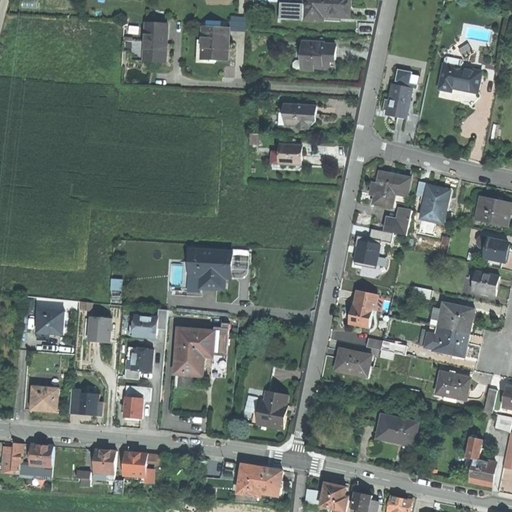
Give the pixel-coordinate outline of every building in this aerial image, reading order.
[(351,0),(304,0),(304,5),(304,20),(304,21),(325,22),(326,17),(351,18),(351,10),(351,0)] [(281,19),(304,20),(304,5),(282,4),(281,19)] [(232,21),(231,21),(231,30),(246,30),(246,18),(233,17),(232,21)] [(156,63),(167,63),(168,56),(168,44),(169,26),(147,25),(145,62),(156,63)] [(221,61),(228,61),(229,30),(216,30),(216,29),(204,28),(203,59),(215,59),(215,61),(221,61)] [(314,67),(334,68),(334,60),(336,60),(336,54),(336,45),(324,45),(324,47),(316,47),(316,42),(307,42),(306,46),(303,46),(303,69),(314,70),(314,67)] [(465,92),(479,95),(484,74),(464,70),(465,66),(459,64),(458,68),(445,66),(440,91),(441,92),(452,94),(453,90),(465,92)] [(401,84),(400,87),(414,90),(415,86),(411,85),(413,74),(400,71),(397,83),(401,84)] [(388,117),(408,121),(414,90),(400,87),(395,86),(393,97),(392,102),(386,101),(385,109),(390,110),(388,117)] [(287,113),(287,126),(297,126),(297,129),(310,130),(310,127),(317,122),(314,118),(314,114),(318,113),(318,106),(286,104),(285,113),(287,113)] [(251,144),(261,145),(262,136),(252,135),(251,144)] [(281,165),(302,165),(302,157),(302,152),(304,152),(304,146),(282,146),(282,152),(281,152),(281,155),(281,165)] [(375,205),(394,209),(397,196),(409,198),(414,177),(383,171),(380,184),(374,183),(372,190),(371,196),(377,197),(375,205)] [(423,197),(428,198),(430,188),(430,185),(420,183),(417,197),(422,199),(423,197)] [(438,189),(430,188),(428,198),(423,197),(422,199),(421,205),(426,206),(423,220),(445,225),(452,192),(438,189)] [(482,199),(478,221),(509,226),(511,209),(498,206),(499,202),(492,201),(482,199)] [(394,234),(409,237),(414,211),(401,209),(398,220),(388,218),(385,232),(394,234)] [(392,243),(394,234),(385,232),(373,229),(371,238),(384,241),(392,243)] [(356,262),(378,266),(384,241),(371,238),(359,236),(357,246),(359,246),(356,262)] [(489,258),(503,261),(509,262),(510,257),(511,247),(511,243),(490,239),(482,237),(480,239),(479,243),(481,246),(489,248),(487,258),(489,258)] [(202,290),(226,291),(226,278),(233,279),(233,267),(234,253),(193,251),(192,276),(202,277),(202,290)] [(501,268),(503,261),(489,258),(487,266),(501,268)] [(474,292),(497,297),(499,287),(501,277),(478,272),(478,273),(476,281),(474,292)] [(410,296),(431,300),(433,291),(412,287),(410,296)] [(351,326),(371,331),(378,296),(359,292),(356,309),(354,309),(353,317),(351,326)] [(442,310),(439,328),(471,335),(473,328),(476,310),(444,304),(442,310)] [(51,334),(65,335),(67,311),(40,309),(38,333),(51,334)] [(160,309),(159,318),(158,329),(168,330),(170,310),(160,309)] [(435,309),(432,327),(439,328),(442,310),(435,309)] [(131,337),(151,338),(151,336),(158,336),(158,329),(159,318),(136,316),(136,326),(132,326),(131,337)] [(92,317),(90,341),(100,342),(112,343),(114,319),(92,317)] [(188,373),(203,375),(205,355),(213,356),(215,333),(207,332),(207,330),(180,328),(176,373),(188,373)] [(216,328),(215,333),(213,356),(228,357),(230,329),(216,328)] [(471,335),(439,328),(437,334),(431,333),(428,347),(427,349),(436,350),(435,352),(466,359),(469,347),(471,335)] [(420,346),(428,347),(431,333),(431,331),(423,329),(420,346)] [(367,348),(383,351),(385,341),(369,338),(367,348)] [(408,346),(385,341),(383,351),(395,353),(406,356),(408,346)] [(155,350),(135,348),(134,359),(133,371),(142,371),(153,372),(155,350)] [(337,372),(366,378),(368,368),(371,369),(374,358),(342,351),(339,362),(337,372)] [(394,360),(395,353),(383,351),(381,358),(394,360)] [(141,380),(142,371),(133,371),(127,370),(127,379),(141,380)] [(442,373),(438,394),(467,400),(471,379),(466,378),(442,373)] [(45,410),(58,411),(59,389),(34,387),(33,410),(45,410)] [(129,388),(128,399),(146,400),(146,402),(152,403),(153,389),(129,388)] [(499,391),(490,389),(486,411),(494,413),(499,391)] [(90,415),(104,416),(105,403),(100,403),(101,395),(83,394),(83,391),(73,390),(72,414),(90,415)] [(258,425),(286,430),(288,418),(290,407),(288,406),(290,395),(269,392),(267,391),(266,402),(262,401),(258,425)] [(135,419),(145,420),(146,402),(146,400),(128,399),(128,406),(127,414),(127,419),(135,419)] [(498,431),(511,433),(511,428),(511,418),(501,416),(498,431)] [(396,443),(416,447),(420,424),(384,417),(379,440),(396,443)] [(473,440),(470,458),(481,461),(485,442),(473,440)] [(25,444),(16,443),(15,448),(4,447),(2,473),(22,475),(25,444)] [(40,446),(33,446),(33,453),(29,452),(29,461),(32,461),(32,466),(53,467),(54,447),(40,446)] [(108,451),(97,450),(95,480),(116,481),(118,452),(108,451)] [(138,454),(126,453),(125,476),(148,477),(148,470),(149,462),(149,455),(138,454)] [(483,484),(494,486),(498,464),(481,461),(470,458),(467,472),(474,473),(473,482),(483,484)] [(234,462),(228,461),(225,474),(232,475),(234,462)] [(252,466),(242,464),(241,472),(241,476),(239,492),(262,496),(262,493),(265,467),(252,466)] [(274,469),(265,467),(262,493),(279,495),(283,470),(274,469)] [(156,470),(148,470),(148,477),(147,483),(155,483),(156,470)] [(92,479),(93,472),(78,471),(78,479),(82,479),(92,479)] [(125,482),(116,481),(115,496),(124,496),(125,482)] [(327,482),(322,507),(336,510),(335,511),(345,511),(346,511),(347,511),(350,497),(346,496),(348,487),(337,484),(327,482)] [(307,502),(319,504),(321,492),(309,490),(307,502)] [(377,511),(380,502),(373,501),(374,495),(366,494),(357,492),(353,511),(377,511)] [(403,498),(393,496),(389,511),(410,511),(413,500),(403,498)]
